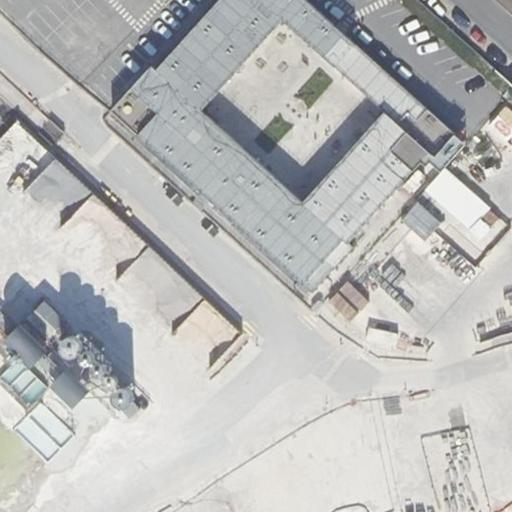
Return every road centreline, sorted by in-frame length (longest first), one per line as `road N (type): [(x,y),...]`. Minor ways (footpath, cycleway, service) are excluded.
road 1 (unknown): [(0,48),(342,375)]
road 2 (unknown): [(0,264),(61,275),(213,392)]
road 3 (unknown): [(342,375),(444,374),(511,360)]
road 4 (unknown): [(213,392),(91,511)]
road 5 (unknown): [(342,375),(213,392)]
